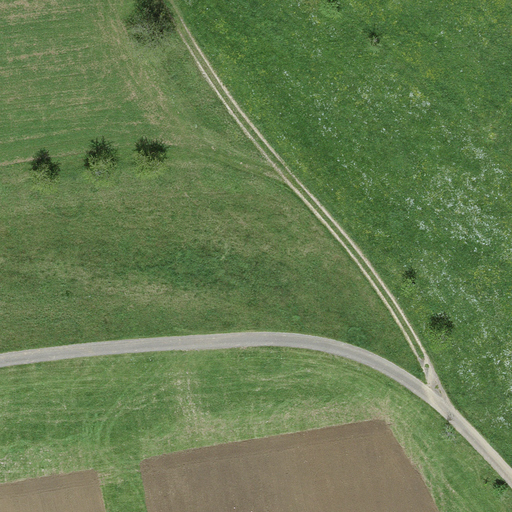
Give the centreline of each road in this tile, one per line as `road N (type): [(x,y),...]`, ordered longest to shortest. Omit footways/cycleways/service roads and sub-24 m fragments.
road 1 (track): [(0,361),(260,338),(338,347),(402,375),(435,400),(511,480)]
road 2 (track): [(174,21),(236,112),(395,309),(435,400)]
